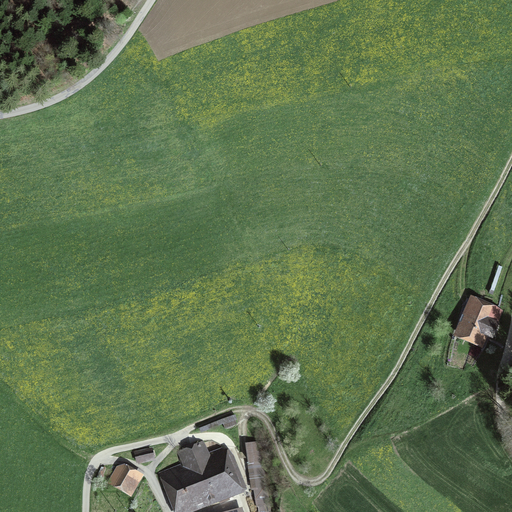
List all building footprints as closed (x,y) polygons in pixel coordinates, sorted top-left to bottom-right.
[(478,340),(483,330),(498,336),(503,324),(488,318),(492,310),(473,302),(460,332),(478,340)] [(220,492),(222,496),(231,493),(228,484),(238,480),(226,449),(211,455),(205,439),(182,448),(188,464),(170,472),(182,503),(208,492),(209,496),(220,492)] [(149,460),(148,452),(133,453),(133,461),(149,460)] [(259,504),(270,502),(263,457),(252,458),(259,504)] [(135,472),(126,466),(117,481),(126,486),(135,472)]
